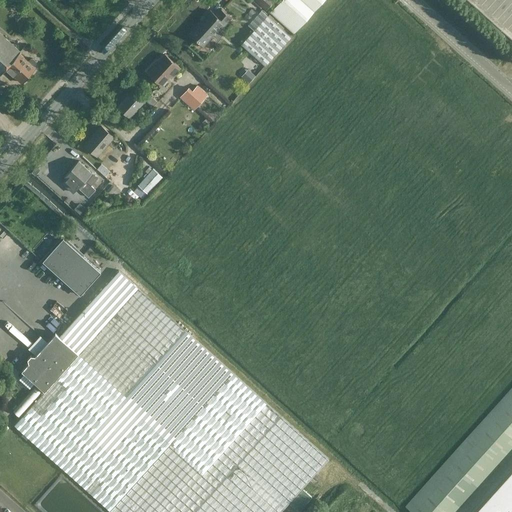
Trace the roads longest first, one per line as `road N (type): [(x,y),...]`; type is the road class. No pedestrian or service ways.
road 1 (tertiary): [(0,167),(150,0)]
road 2 (unclassified): [(511,90),(412,0)]
